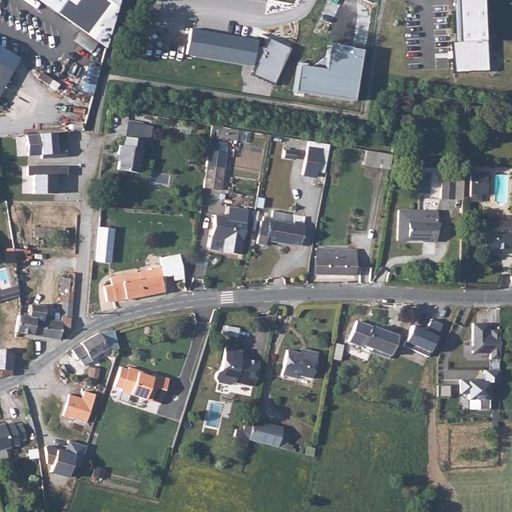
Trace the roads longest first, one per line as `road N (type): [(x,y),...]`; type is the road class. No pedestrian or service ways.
road 1 (residential): [(81,335),(114,317),(228,298),(511,297)]
road 2 (residential): [(81,335),(93,141)]
road 3 (unknown): [(290,296),(266,358),(263,391),(268,408),(297,423)]
road 4 (track): [(93,141),(129,0)]
road 5 (unknown): [(264,297),(272,271),(303,245),(305,179)]
